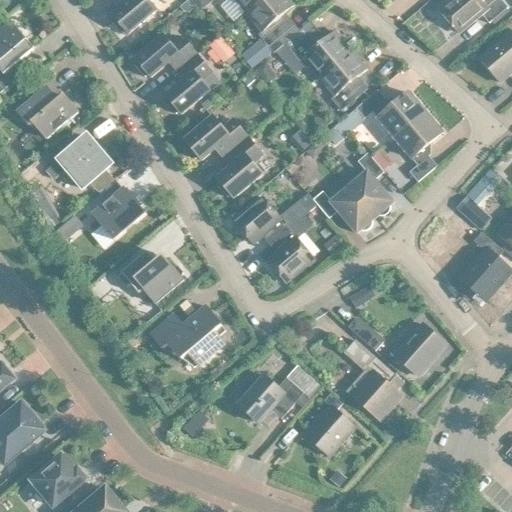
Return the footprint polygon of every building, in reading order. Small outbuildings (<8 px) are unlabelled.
[(125,0),(119,5),(122,8),(119,11),(129,23),(132,20),(135,23),(160,2),(158,0),(125,0)] [(256,0),(250,5),(265,24),(262,27),(266,32),(272,39),(295,20),(287,11),(288,6),(294,0),(256,0)] [(492,16),(510,0),(449,0),(444,4),(461,25),(479,10),(480,10),(479,9),(484,5),(492,16)] [(8,65),(37,41),(15,14),(0,26),(0,36),(3,40),(0,41),(0,86),(1,87),(16,74),(8,65)] [(311,17),(288,36),(293,42),(316,23),(311,17)] [(306,51),(322,70),(354,43),(338,24),(328,32),(323,32),(316,23),(293,42),(303,54),(306,51)] [(173,54),(180,64),(200,47),(186,29),(175,38),(167,28),(138,51),(141,55),(138,57),(148,69),(151,67),(154,70),(173,54)] [(511,28),(484,52),(503,75),(511,67),(511,28)] [(225,31),(215,39),(227,54),(237,46),(225,31)] [(266,32),(245,50),(255,61),(276,44),(272,39),(266,32)] [(354,43),(322,70),(338,89),(334,92),(344,104),(367,84),(360,75),(360,70),(370,62),(354,43)] [(200,47),(180,64),(188,73),(169,88),(172,92),(169,94),(179,106),(182,103),(185,107),(213,83),(205,73),(215,64),(200,47)] [(267,55),(258,63),(270,77),(277,71),(277,67),(267,55)] [(257,69),(248,76),(253,82),(261,74),(257,69)] [(37,115),(50,131),(81,105),(67,88),(59,94),(57,91),(58,90),(50,79),(21,104),(33,118),(37,115)] [(376,104),(398,131),(429,105),(412,86),(393,102),(379,85),(360,101),(368,111),(376,104)] [(429,105),(398,131),(421,158),(413,165),(421,175),(440,159),(426,142),(446,125),(429,105)] [(223,137),(231,146),(251,129),(236,112),(226,120),(216,109),(188,133),(192,137),(188,139),(198,151),(201,149),(205,153),(223,137)] [(327,110),(317,110),(317,119),(327,119),(327,110)] [(89,129),(49,162),(57,171),(69,161),(86,181),(93,176),(108,162),(114,158),(89,129)] [(251,129),(231,146),(239,155),(220,171),(224,175),(221,178),(231,189),(234,187),(237,191),(265,167),(256,155),(266,147),(251,129)] [(326,129),(317,137),(324,145),(330,139),(331,135),(326,129)] [(317,137),(309,144),(314,150),(318,150),(324,145),(317,137)] [(371,165),(353,180),(378,210),(382,208),(386,208),(390,206),(393,203),(393,198),(397,195),(378,173),(387,165),(371,146),(362,154),(371,165)] [(108,162),(93,176),(101,186),(107,181),(117,172),(108,162)] [(117,172),(107,181),(115,190),(127,180),(119,171),(117,172)] [(115,190),(96,207),(118,233),(149,207),(127,180),(115,190)] [(378,210),(353,180),(335,195),(326,184),(316,192),(320,197),(332,211),(341,203),(360,226),(364,223),(369,223),(373,221),(375,218),(375,213),(378,210)] [(311,186),(283,210),(285,212),(284,213),(291,221),(320,197),(316,192),(311,186)] [(468,191),(459,201),(468,210),(484,224),(492,215),(482,206),(485,203),(470,189),(468,191)] [(265,228),(272,237),(291,221),(284,213),(285,212),(283,210),(266,190),(238,214),(256,236),(265,228)] [(59,204),(49,210),(56,221),(66,215),(59,204)] [(73,212),(59,224),(67,234),(81,222),(73,212)] [(511,217),(503,227),(511,235),(511,217)] [(291,221),(272,237),(280,245),(271,253),(289,275),(318,251),(299,229),(298,230),(291,221)] [(342,225),(327,237),(335,247),(350,235),(342,225)] [(511,262),(500,251),(506,244),(486,226),(478,235),(488,244),(464,271),(489,292),(511,266),(511,262)] [(141,251),(120,269),(129,280),(134,276),(142,286),(147,282),(158,296),(187,272),(184,269),(185,264),(181,259),(176,260),(169,251),(166,247),(158,254),(150,243),(141,251)] [(360,286),(353,290),(358,299),(365,294),(360,286)] [(154,326),(166,341),(172,336),(185,352),(192,346),(202,358),(203,358),(203,357),(227,337),(228,337),(218,324),(225,318),(211,301),(210,302),(188,320),(177,307),(176,308),(155,326),(154,326)] [(386,335),(378,328),(359,311),(351,320),(378,344),(386,335)] [(426,317),(398,348),(421,368),(423,367),(426,366),(431,361),(431,357),(449,337),(426,317)] [(359,333),(348,345),(369,364),(362,372),(351,384),(383,412),(404,388),(390,376),(398,368),(377,349),(359,333)] [(0,383),(15,372),(2,356),(0,358),(0,383)] [(250,389),(242,398),(262,416),(279,397),(289,406),(298,396),(304,401),(324,378),(301,358),(290,370),(281,380),(268,368),(259,379),(250,389)] [(252,373),(243,383),(250,389),(259,379),(252,373)] [(340,403),(346,396),(334,385),(327,394),(334,400),(309,429),(332,449),(358,419),(340,403)] [(22,396),(0,414),(0,451),(5,458),(45,424),(43,421),(45,420),(37,410),(35,412),(32,408),(33,406),(26,397),(24,398),(22,396)] [(194,412),(186,421),(195,430),(204,421),(194,412)] [(62,449),(33,474),(53,498),(85,471),(78,462),(75,465),(62,449)] [(102,484),(67,511),(120,511),(127,506),(113,490),(109,493),(102,484)]
